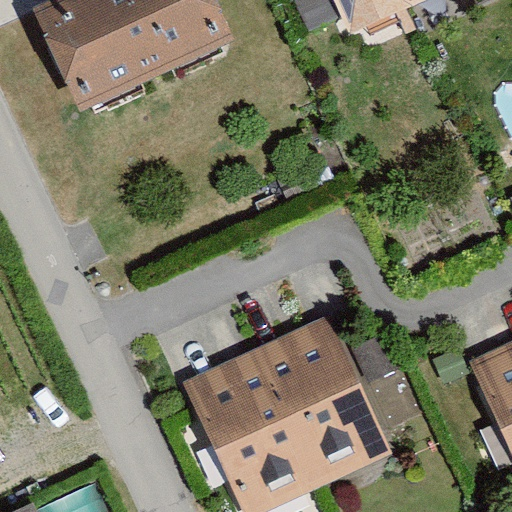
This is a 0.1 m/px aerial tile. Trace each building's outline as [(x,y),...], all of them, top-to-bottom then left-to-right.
[(231,0),(57,0),(51,3),(94,101),(247,35),(231,0)] [(340,0),(359,39),(443,0),(340,0)] [(255,511),(259,511),(398,449),(336,314),(194,379),(255,511)] [(511,418),(511,343),(484,357),(511,418)] [(103,511),(90,483),(24,511),(103,511)]
